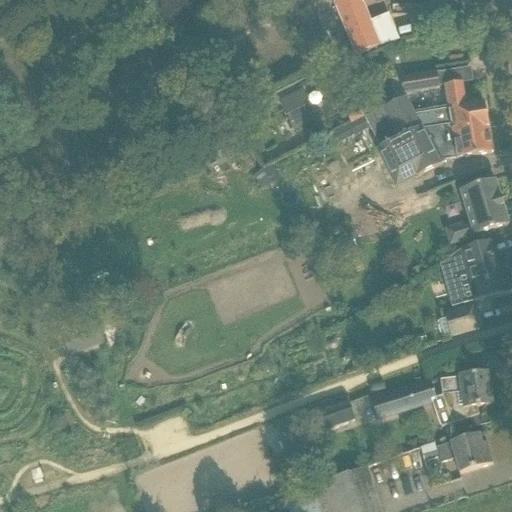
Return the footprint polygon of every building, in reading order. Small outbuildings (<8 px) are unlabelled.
[(29,0),(52,49),(84,33),(74,14),(71,16),(62,0),(29,0)] [(344,0),(340,2),(334,4),(350,43),(356,55),(356,57),(380,47),(360,0),(344,0)] [(402,79),(404,96),(439,90),(436,74),(402,79)] [(445,87),(449,109),(413,114),(404,96),(379,110),(356,121),(333,133),(339,145),(370,129),(376,142),(375,143),(398,187),(418,176),(419,178),(446,164),(445,162),(493,153),(484,104),(466,107),(462,84),(445,87)] [(279,101),(293,131),(317,119),(302,89),(279,101)] [(271,166),(255,176),(263,188),(279,178),(271,166)] [(509,225),(495,181),(459,193),(468,223),(469,228),(462,230),(466,241),(476,238),(475,235),(509,225)] [(414,203),(411,204),(409,200),(358,220),(364,239),(419,222),(414,203)] [(324,234),(311,239),(313,247),(317,257),(331,252),(324,234)] [(488,243),(461,251),(475,302),(508,292),(504,275),(498,277),(488,243)] [(443,308),(450,335),(477,328),(473,313),(460,317),(456,304),(443,308)] [(96,324),(62,336),(69,356),(103,344),(96,324)] [(460,379),(440,381),(442,397),(453,425),(478,416),(477,408),(491,406),(487,375),(460,378),(460,379)] [(371,401),(377,420),(437,401),(431,382),(371,401)] [(312,416),(319,435),(355,423),(348,404),(312,416)] [(291,430),(303,426),(299,415),(274,423),(284,450),(297,445),(291,430)] [(441,465),(455,460),(460,475),(492,465),(486,444),(481,445),(478,436),(459,442),(436,449),(441,465)] [(313,487),(321,511),(381,511),(367,469),(313,487)]
